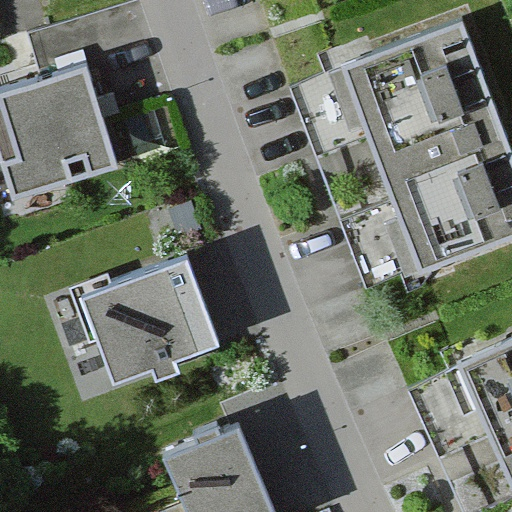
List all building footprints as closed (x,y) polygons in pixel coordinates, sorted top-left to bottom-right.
[(511,246),(511,167),(462,22),(285,83),(359,299),(511,246)] [(122,169),(91,68),(0,95),(0,143),(18,201),(122,169)] [(209,349),(177,266),(90,300),(122,382),(209,349)] [(511,511),(511,338),(410,386),(468,511),(511,511)] [(232,397),(154,434),(192,511),(278,511),(285,508),(232,397)]
